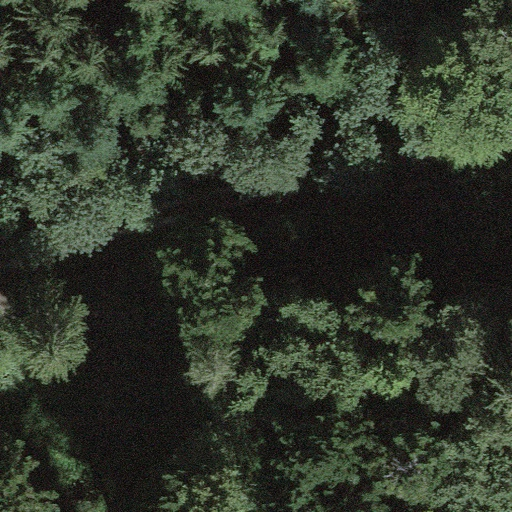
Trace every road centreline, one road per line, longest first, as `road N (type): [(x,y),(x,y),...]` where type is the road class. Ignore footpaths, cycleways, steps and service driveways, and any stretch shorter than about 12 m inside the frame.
road 1 (track): [(0,254),(511,123)]
road 2 (track): [(0,298),(405,339),(511,340)]
